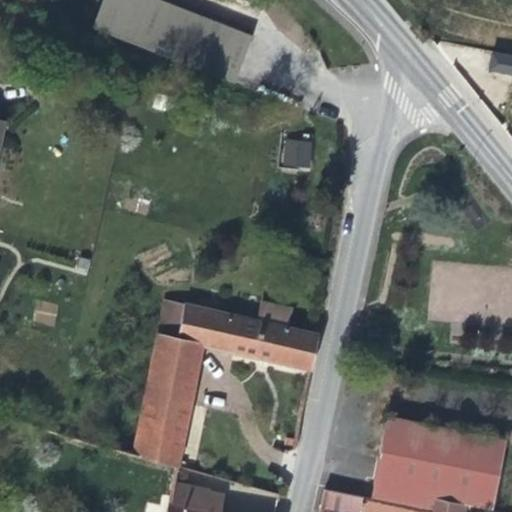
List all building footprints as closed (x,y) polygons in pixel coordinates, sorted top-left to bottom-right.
[(253,34),(162,0),(101,0),(91,29),(135,46),(137,46),(234,84),(244,58),(253,34)] [(511,56),(492,53),(488,72),(511,76),(511,56)] [(171,113),(175,99),(155,93),(151,107),(171,113)] [(315,138),(282,134),(279,163),(311,167),(313,154),(315,138)] [(257,321),(261,303),(242,299),(238,317),(257,321)] [(286,328),(290,309),(261,303),(257,321),(238,317),(209,310),(165,300),(140,416),(143,416),(185,425),(190,404),(197,364),(191,364),(195,345),(202,346),(264,359),(310,369),(313,354),(317,335),(312,334),(286,328)] [(199,361),(202,346),(195,345),(191,364),(197,364),(199,361)] [(208,475),(223,412),(190,404),(185,425),(177,465),(177,466),(208,475)] [(177,465),(185,425),(143,416),(140,416),(132,454),(177,466),(177,465)] [(491,510),(505,440),(386,417),(373,478),(369,499),(369,500),(385,504),(424,511),(431,511),(432,511),(434,499),(464,504),(491,510)] [(217,511),(220,506),(222,499),(209,495),(204,493),(190,489),(191,488),(172,483),(167,502),(165,511),(217,511)] [(383,511),(385,504),(369,500),(369,499),(323,490),(318,511),(383,511)] [(461,511),(464,504),(434,499),(432,511),(431,511),(461,511)]
